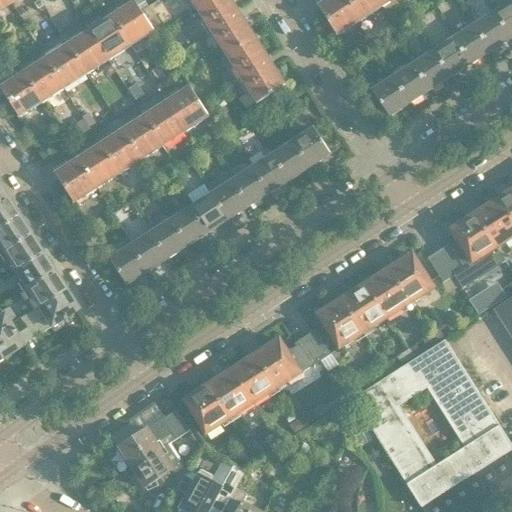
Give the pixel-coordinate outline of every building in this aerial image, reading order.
[(6,0),(0,0),(0,10),(10,4),(6,0)] [(37,0),(32,0),(30,2),(35,10),(41,6),(37,0)] [(190,0),(196,9),(210,0),(190,0)] [(231,0),(210,0),(196,9),(211,32),(240,14),(231,0)] [(338,36),(360,22),(346,0),(328,0),(319,6),(322,12),(338,36)] [(377,0),(346,0),(360,22),(382,7),(377,0)] [(511,1),(493,14),(510,40),(511,38),(511,1)] [(135,2),(112,17),(131,47),(154,32),(135,2)] [(240,14),(211,32),(226,55),(255,37),(240,14)] [(493,14),(473,27),(490,53),(510,40),(493,14)] [(112,17),(90,31),(109,61),(131,47),(112,17)] [(473,27),(453,40),(470,66),(490,53),(473,27)] [(90,31),(68,45),(87,75),(109,61),(90,31)] [(255,37),(226,55),(242,80),(271,61),(255,37)] [(453,40),(433,53),(450,79),(470,66),(453,40)] [(68,45),(45,59),(64,89),(87,75),(68,45)] [(433,53),(413,66),(429,92),(450,79),(433,53)] [(45,59),(23,74),(42,103),(64,89),(45,59)] [(271,61),(242,80),(257,104),(286,86),(271,61)] [(413,66),(393,79),(409,105),(429,92),(413,66)] [(159,67),(150,73),(158,85),(167,79),(159,67)] [(20,118),(42,103),(23,74),(1,88),(5,94),(20,118)] [(393,79),(373,92),(390,117),(409,105),(393,79)] [(136,84),(129,90),(136,101),(144,95),(136,84)] [(190,88),(167,102),(187,132),(209,117),(190,88)] [(167,102),(146,116),(165,146),(187,132),(167,102)] [(89,113),(82,117),(89,128),(96,124),(89,113)] [(146,116),(123,131),(142,161),(165,146),(146,116)] [(314,128),(293,142),(309,169),(331,155),(314,128)] [(123,131),(100,145),(120,175),(142,161),(123,131)] [(293,142),(272,155),(289,182),(309,169),(293,142)] [(100,145),(78,159),(98,189),(120,175),(100,145)] [(272,155),(252,168),(269,195),(289,182),(272,155)] [(75,203),(98,189),(78,159),(56,174),(59,179),(75,203)] [(252,168),(232,181),(249,207),(269,195),(252,168)] [(184,171),(174,177),(180,187),(190,181),(184,171)] [(232,181),(212,194),(228,221),(249,207),(232,181)] [(140,184),(130,190),(136,200),(146,193),(140,184)] [(511,191),(499,199),(511,219),(511,191)] [(212,194),(191,207),(208,234),(228,221),(212,194)] [(5,198),(0,200),(0,226),(16,216),(13,212),(14,209),(11,204),(8,203),(5,198)] [(511,219),(499,199),(475,215),(497,249),(506,243),(511,251),(511,250),(511,219)] [(191,207),(171,221),(188,247),(208,234),(191,207)] [(123,210),(114,216),(118,223),(127,217),(123,210)] [(475,215),(452,230),(451,230),(473,264),(497,249),(475,215)] [(16,216),(0,226),(0,252),(28,235),(25,230),(26,227),(23,222),(20,222),(16,216)] [(171,221),(151,233),(168,260),(188,247),(171,221)] [(151,233),(130,247),(147,273),(168,260),(151,233)] [(28,235),(0,252),(0,258),(3,263),(6,260),(13,270),(40,253),(37,249),(38,246),(34,241),(32,240),(28,235)] [(127,286),(147,273),(130,247),(110,259),(127,286)] [(464,269),(450,248),(441,254),(454,276),(464,269)] [(40,253),(13,270),(19,281),(15,283),(21,292),(52,272),(49,267),(50,265),(46,259),(44,259),(40,253)] [(454,276),(441,254),(430,262),(443,283),(454,276)] [(413,255),(389,270),(411,303),(435,288),(413,255)] [(389,270),(365,285),(387,319),(411,303),(389,270)] [(52,272),(21,292),(26,300),(30,298),(36,308),(64,291),(61,286),(62,283),(58,278),(55,277),(52,272)] [(365,285),(342,300),(363,334),(387,319),(365,285)] [(76,310),(73,304),(73,302),(70,296),(67,296),(64,291),(36,308),(33,310),(34,313),(38,319),(41,317),(50,330),(51,331),(63,324),(60,319),(76,310)] [(497,304),(505,298),(501,292),(493,297),(497,304)] [(478,296),(470,301),(479,315),(487,310),(478,296)] [(511,298),(495,309),(511,335),(511,298)] [(342,300),(318,316),(340,349),(363,334),(342,300)] [(0,312),(0,357),(7,353),(8,354),(19,347),(18,346),(21,344),(9,326),(0,312)] [(50,330),(41,317),(38,319),(34,313),(21,321),(33,341),(50,330)] [(18,320),(9,326),(21,344),(30,338),(18,320)] [(450,333),(459,328),(455,321),(446,326),(450,333)] [(439,331),(432,336),(436,342),(443,338),(439,331)] [(331,355),(317,333),(306,340),(320,362),(331,355)] [(423,341),(427,348),(436,342),(432,336),(423,341)] [(422,508),(511,450),(511,445),(446,342),(450,339),(449,339),(353,400),(422,508)] [(310,368),(296,347),(288,352),(280,340),(256,355),(277,389),(310,368)] [(320,362),(306,340),(296,347),(310,368),(320,362)] [(415,346),(408,351),(412,358),(419,353),(415,346)] [(403,363),(412,358),(408,351),(399,357),(403,363)] [(256,355),(232,371),(254,404),(277,389),(256,355)] [(391,361),(384,366),(388,373),(396,368),(391,361)] [(379,378),(388,373),(384,366),(375,372),(379,378)] [(232,371),(209,386),(230,419),(254,404),(232,371)] [(363,389),(371,383),(367,377),(359,382),(363,389)] [(209,386),(185,401),(206,435),(230,419),(209,386)] [(321,406),(313,411),(317,418),(325,413),(321,406)] [(170,443),(190,431),(177,410),(146,430),(119,447),(120,449),(122,447),(130,459),(127,460),(132,468),(170,443)] [(305,416),(298,421),(302,427),(310,423),(305,416)] [(294,433),(302,427),(298,421),(289,426),(294,433)] [(282,431),(274,436),(278,443),(286,438),(282,431)] [(270,448),(278,443),(274,436),(266,441),(270,448)] [(188,468),(178,462),(181,460),(170,443),(132,468),(136,475),(139,473),(147,485),(144,487),(145,488),(165,476),(167,479),(164,484),(176,490),(177,489),(181,481),(188,468)] [(259,446),(250,451),(254,458),(263,453),(259,446)] [(424,511),(496,511),(511,502),(511,450),(422,508),(424,511)] [(243,466),(250,461),(237,454),(229,458),(243,466)] [(209,511),(223,488),(233,493),(235,488),(243,475),(242,471),(233,465),(221,486),(211,481),(213,476),(201,469),(192,486),(181,481),(177,489),(188,494),(178,511),(209,511)] [(248,495),(235,488),(233,493),(223,510),(226,511),(260,511),(244,503),(248,495)]
